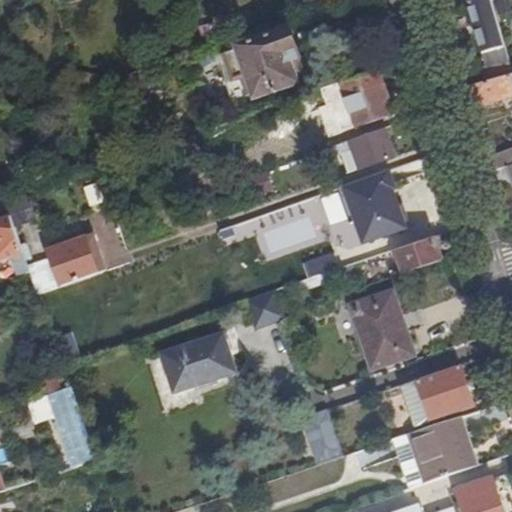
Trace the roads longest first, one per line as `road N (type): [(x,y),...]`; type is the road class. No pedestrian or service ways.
road 1 (unknown): [(447,141),(116,264)]
road 2 (residential): [(485,273),(407,0)]
road 3 (unknown): [(511,457),(367,511)]
